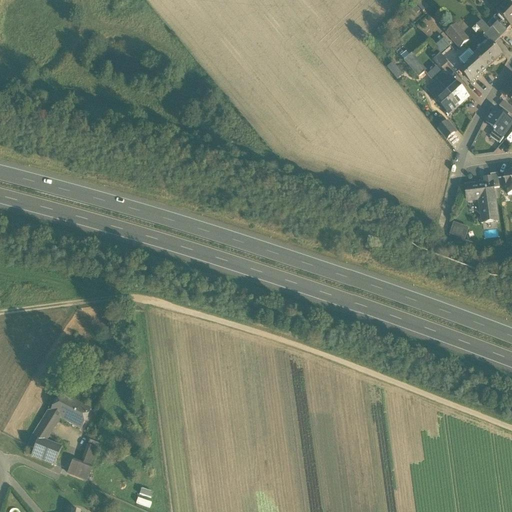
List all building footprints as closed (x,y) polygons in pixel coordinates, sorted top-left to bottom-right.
[(429,6),(423,0),(418,0),(416,3),(423,11),(429,6)] [(498,16),(511,30),(511,29),(511,1),(506,7),(499,0),(492,0),(488,5),(498,15),(497,16),(498,16)] [(498,24),(508,34),(511,30),(498,16),(494,20),(498,24)] [(489,26),(493,30),(498,24),(494,20),(489,26)] [(477,28),(485,37),(490,32),(482,23),(477,28)] [(498,24),(493,30),(502,40),(508,34),(498,24)] [(470,42),(456,27),(447,35),(446,35),(460,51),(461,50),(470,42)] [(494,48),(502,40),(493,30),(490,32),(485,37),(484,37),(491,45),(494,48)] [(444,39),(434,48),(441,57),(452,47),(444,39)] [(491,45),(476,59),(487,71),(502,57),(494,48),(491,45)] [(459,60),(464,66),(470,61),(471,63),(476,59),(470,51),(459,60)] [(401,58),(405,63),(411,58),(406,53),(401,58)] [(426,74),(411,57),(411,58),(405,63),(404,63),(419,80),(426,74)] [(448,65),(441,57),(434,62),(441,71),(448,65)] [(472,84),(487,71),(476,59),(471,63),(470,61),(464,66),(466,68),(461,72),(461,71),(460,72),(472,85),(472,84)] [(388,69),(397,81),(403,76),(396,67),(395,68),(392,66),(388,69)] [(445,75),(437,83),(459,107),(469,99),(456,85),(455,86),(445,75)] [(511,83),(510,82),(501,95),(507,100),(511,92),(511,83)] [(449,116),(459,107),(437,83),(427,91),(449,116)] [(500,108),(511,117),(511,109),(504,103),(500,108)] [(501,116),(495,111),(486,123),(496,130),(494,133),(503,139),(504,138),(503,138),(511,125),(511,120),(507,117),(503,114),(501,116)] [(439,131),(446,141),(456,133),(448,124),(439,131)] [(503,139),(494,133),(490,138),(500,144),(503,139)] [(493,184),(493,189),(499,188),(498,174),(491,175),(491,180),(492,185),(493,184)] [(493,184),(492,185),(486,185),(472,187),(474,201),(482,200),(485,224),(497,222),(494,198),(495,198),(493,189),(493,184)] [(454,224),(449,236),(465,241),(469,229),(454,224)] [(84,380),(103,386),(105,377),(86,372),(84,380)] [(62,420),(81,429),(91,409),(68,397),(69,396),(67,395),(66,397),(59,393),(50,412),(50,413),(60,418),(62,419),(62,420)] [(48,411),(42,421),(54,427),(60,418),(50,413),(50,412),(48,411)] [(42,421),(32,437),(38,439),(44,442),(54,427),(42,421)] [(28,446),(34,449),(38,439),(32,437),(32,438),(28,446)] [(44,442),(38,439),(34,449),(31,456),(54,465),(61,449),(44,442)] [(90,448),(98,451),(100,444),(90,440),(87,447),(90,448)] [(90,448),(88,452),(96,456),(98,451),(90,448)] [(91,470),(96,456),(88,452),(82,466),(91,470)] [(87,481),(91,470),(82,466),(72,462),(68,474),(87,481)] [(153,498),(154,492),(141,489),(140,495),(153,498)] [(138,499),(136,503),(151,508),(152,504),(138,499)]
